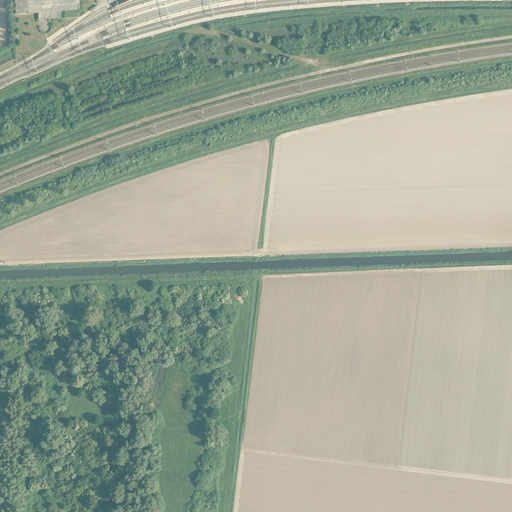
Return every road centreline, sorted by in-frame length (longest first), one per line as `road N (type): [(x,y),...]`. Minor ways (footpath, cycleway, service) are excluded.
road 1 (track): [(0,176),(281,82),(511,38)]
road 2 (track): [(235,40),(289,25),(511,16)]
road 3 (track): [(208,33),(333,71)]
